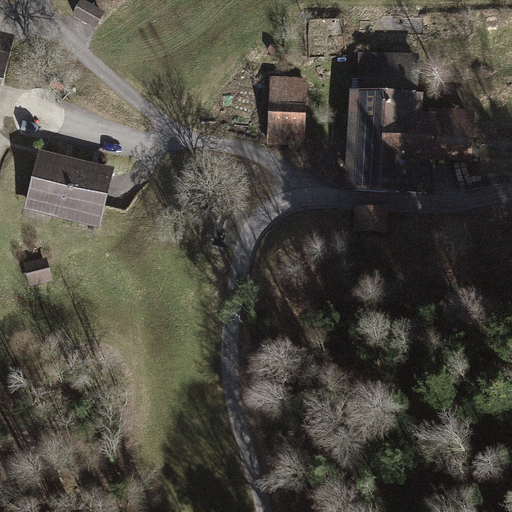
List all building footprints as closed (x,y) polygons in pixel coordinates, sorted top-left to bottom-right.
[(107,13),(82,2),(74,20),(99,31),(107,13)] [(0,111),(18,43),(0,38),(0,111)] [(352,99),(349,143),(425,149),(427,118),(428,101),(422,101),(425,60),(362,56),(359,100),(352,99)] [(307,80),(271,80),(270,148),(306,149),(307,80)] [(477,121),(427,118),(425,149),(349,143),(346,192),(436,198),(438,169),(473,172),(477,121)] [(80,163),(42,155),(27,221),(65,229),(80,163)] [(118,172),(80,163),(65,229),(104,237),(118,172)] [(388,215),(356,215),(356,238),(388,238),(388,215)] [(48,264),(27,269),(33,291),(54,286),(48,264)]
